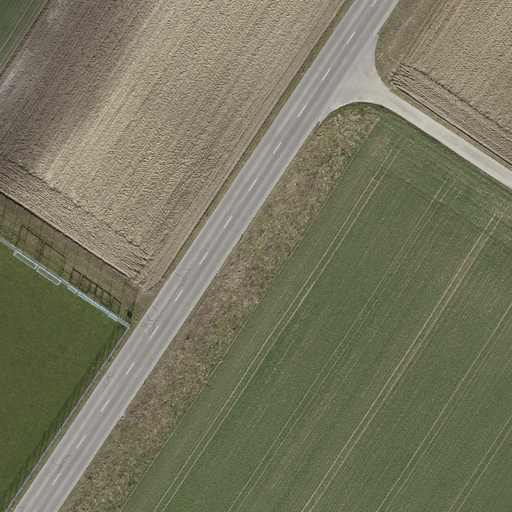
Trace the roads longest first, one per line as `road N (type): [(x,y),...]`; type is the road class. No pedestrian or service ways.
road 1 (tertiary): [(384,0),(40,511)]
road 2 (track): [(511,178),(338,68)]
